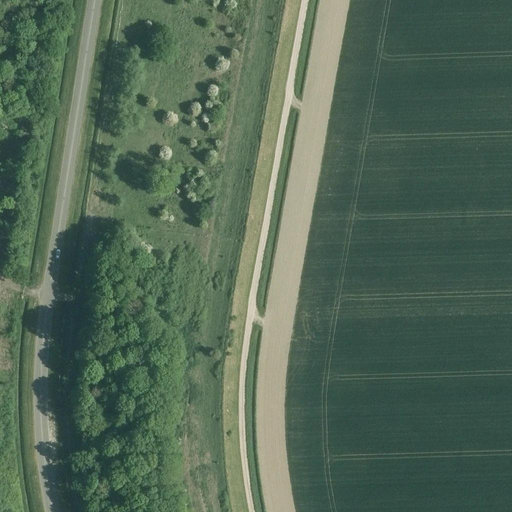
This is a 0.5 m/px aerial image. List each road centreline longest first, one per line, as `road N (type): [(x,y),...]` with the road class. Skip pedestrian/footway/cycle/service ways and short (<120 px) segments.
road 1 (unclassified): [(253,511),(243,445),(245,354),(305,0)]
road 2 (tertiary): [(51,511),(42,459),(42,352),(94,0)]
